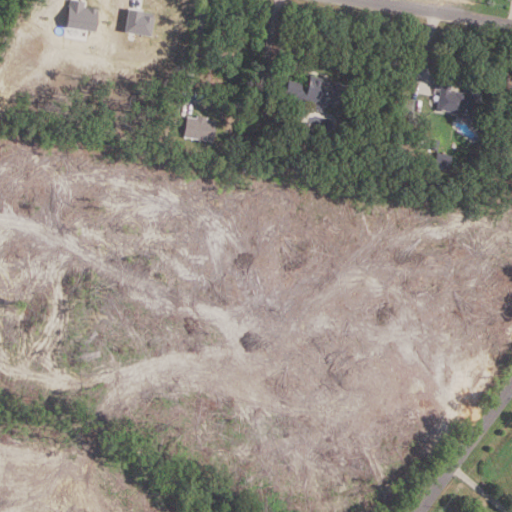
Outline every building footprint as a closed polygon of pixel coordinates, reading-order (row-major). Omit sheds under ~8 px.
[(100,34),(65,28),(69,0),(75,0),(86,2),(85,9),(104,12),(100,34)] [(156,39),(128,36),(131,11),(148,13),(147,20),(158,21),(156,39)] [(475,116),(434,109),(437,90),(432,89),(435,72),(451,75),(448,91),(453,92),(453,91),(461,92),(462,87),(480,90),(475,116)] [(326,110),(316,108),(317,102),(286,95),(290,80),(304,83),(303,87),(309,88),(312,75),(347,84),(341,108),(327,105),(326,110)] [(215,141),(185,137),(188,116),(198,118),(198,115),(210,117),(209,120),(218,121),(215,141)] [(437,150),(429,148),(432,139),(439,141),(437,150)] [(446,172),(431,168),(435,152),(450,156),(446,172)]
